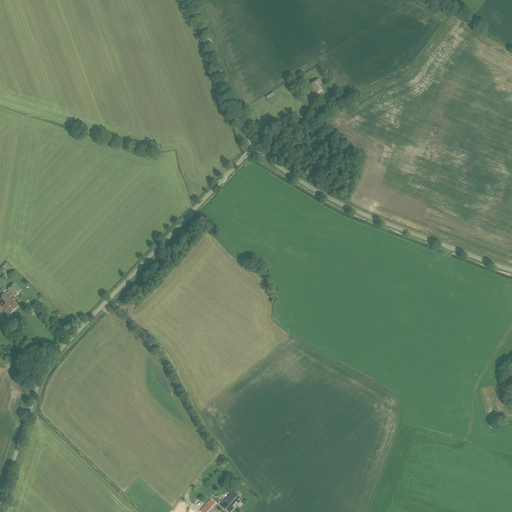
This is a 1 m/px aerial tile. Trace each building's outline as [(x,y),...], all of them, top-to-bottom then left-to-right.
[(322,94),(326,92),(321,84),(322,83),(319,79),(314,81),(315,82),(308,85),(315,97),(319,96),(318,94),(321,93),(322,94)] [(15,297),(21,290),(14,283),(7,290),(15,297)] [(9,316),(18,306),(13,301),(4,293),(0,297),(0,307),(4,311),(9,316)] [(227,511),(231,511),(242,500),(233,491),(220,506),(227,511)] [(210,499),(199,511),(200,511),(207,511),(216,504),(212,500),(210,499)]
